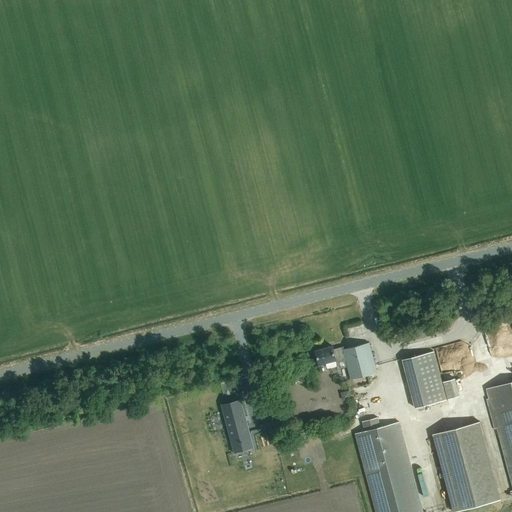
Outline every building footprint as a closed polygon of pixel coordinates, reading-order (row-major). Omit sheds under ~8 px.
[(351,379),(377,373),(369,343),(344,349),(343,347),(333,350),(332,346),(315,351),(319,365),(327,363),(327,366),(331,367),(337,366),(336,362),(345,359),(351,379)] [(434,351),(402,359),(415,407),(446,399),(434,351)] [(303,372),(294,372),(294,381),(302,382),(303,372)] [(511,382),(487,389),(511,481),(511,382)] [(349,392),(341,394),(343,401),(351,399),(349,392)] [(251,397),(222,405),(237,457),(266,449),(251,397)] [(375,511),(422,511),(399,422),(380,427),(377,417),(362,422),(364,431),(355,434),(375,511)] [(433,434),(453,511),(454,511),(502,499),(481,421),(433,434)]
